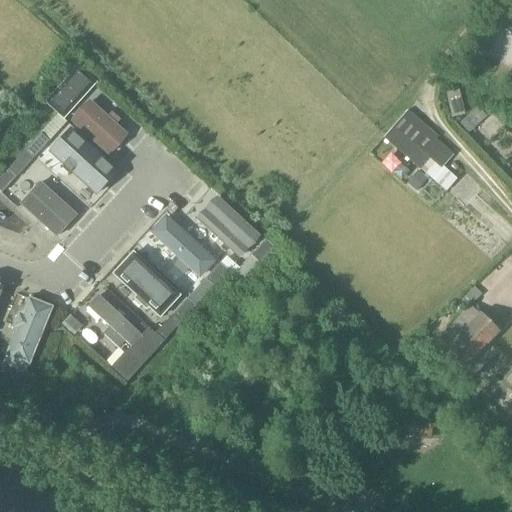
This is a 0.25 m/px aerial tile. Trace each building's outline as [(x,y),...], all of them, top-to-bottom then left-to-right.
[(53,110),(57,114),(62,119),(94,84),(77,68),(44,103),(53,111),(53,110)] [(130,139),(91,103),(72,124),(111,160),(130,139)] [(432,180),(453,156),(435,140),(437,138),(407,112),(384,138),(432,180)] [(34,158),(66,123),(62,119),(57,114),(25,150),(34,158)] [(52,148),(42,159),(84,198),(94,187),(52,148)] [(34,158),(25,150),(0,177),(0,192),(1,194),(34,158)] [(42,185),(21,207),(58,242),(80,220),(42,185)] [(263,242),(214,197),(194,220),(242,264),(263,242)] [(168,221),(152,238),(200,284),(216,266),(168,221)] [(241,284),(274,248),(265,240),(233,275),(232,276),(241,284)] [(180,298),(141,263),(130,276),(168,311),(180,298)] [(195,307),(228,271),(219,263),(187,299),(195,307)] [(463,299),(470,306),(481,295),(474,288),(463,299)] [(163,342),(195,307),(187,299),(154,335),(163,342)] [(101,300),(87,314),(132,355),(146,340),(101,300)] [(54,311),(30,302),(7,362),(32,371),(54,311)] [(488,308),(481,316),(470,306),(438,339),(439,340),(435,344),(444,352),(448,349),(465,365),(497,332),(492,326),(498,319),(488,308)] [(139,369),(163,342),(154,335),(130,361),(139,369)] [(434,360),(417,338),(409,343),(411,361),(408,364),(414,372),(434,360)] [(129,379),(137,369),(130,362),(121,371),(129,379)] [(28,375),(8,366),(0,363),(0,375),(3,377),(24,386),(28,375)] [(435,427),(421,426),(420,440),(435,441),(435,427)]
